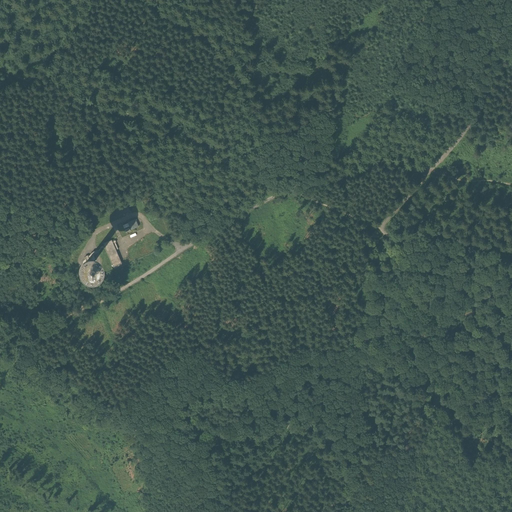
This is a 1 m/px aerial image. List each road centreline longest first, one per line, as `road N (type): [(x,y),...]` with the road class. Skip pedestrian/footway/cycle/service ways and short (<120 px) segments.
road 1 (unknown): [(382,229),(201,154),(168,123),(101,110),(0,67)]
road 2 (track): [(167,421),(190,395),(258,385),(317,357),(374,365),(439,324),(511,305)]
road 3 (unknown): [(413,236),(415,258),(375,287),(371,313),(496,511)]
road 4 (track): [(256,436),(302,431),(324,439),(363,511)]
road 5 (track): [(68,313),(187,246)]
